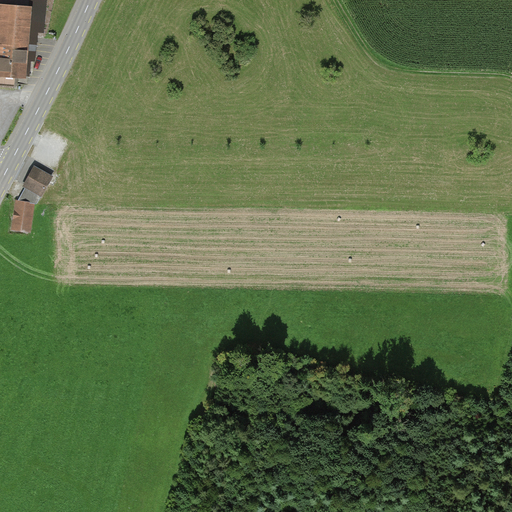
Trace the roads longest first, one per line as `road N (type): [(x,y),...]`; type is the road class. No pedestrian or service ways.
road 1 (track): [(336,0),(361,44),(390,69),(511,78)]
road 2 (primary): [(8,167),(91,0)]
